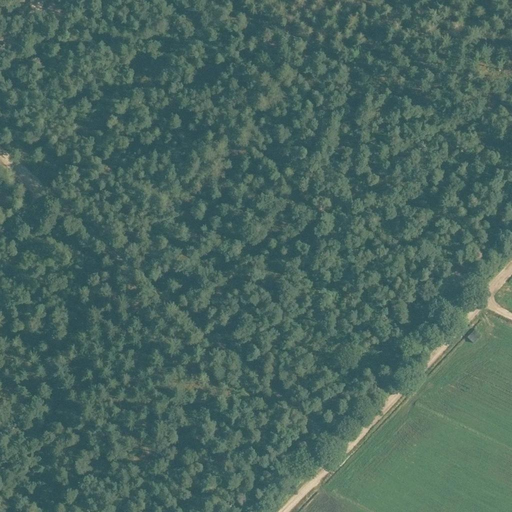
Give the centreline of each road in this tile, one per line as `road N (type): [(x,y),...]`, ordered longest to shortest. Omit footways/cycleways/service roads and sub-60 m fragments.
road 1 (track): [(339,452),(0,152)]
road 2 (track): [(177,301),(352,70),(219,0)]
road 3 (track): [(483,301),(282,511)]
road 4 (track): [(511,156),(352,70)]
